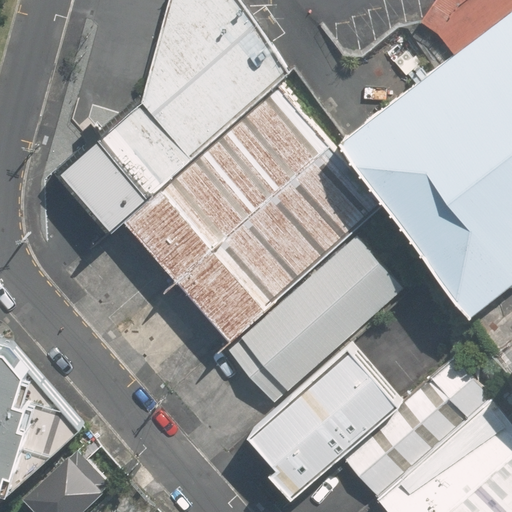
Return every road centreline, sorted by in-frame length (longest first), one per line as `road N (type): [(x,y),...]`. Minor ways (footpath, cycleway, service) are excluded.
road 1 (unclassified): [(222,511),(15,267),(0,219)]
road 2 (unclassified): [(0,168),(44,0)]
